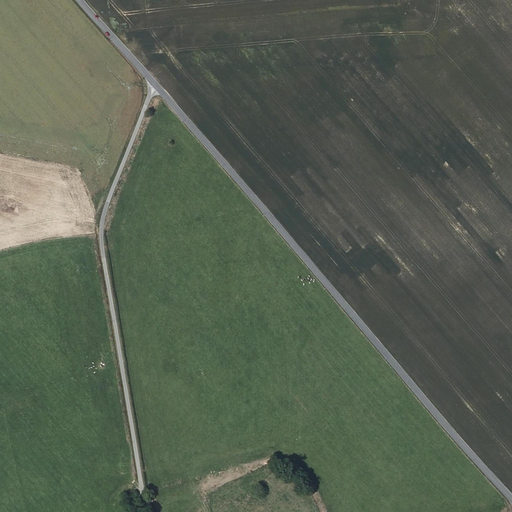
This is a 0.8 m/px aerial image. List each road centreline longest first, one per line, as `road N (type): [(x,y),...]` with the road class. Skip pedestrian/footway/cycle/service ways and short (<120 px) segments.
road 1 (tertiary): [(152,81),(511,498)]
road 2 (unclassified): [(152,81),(98,226),(144,485),(159,511)]
